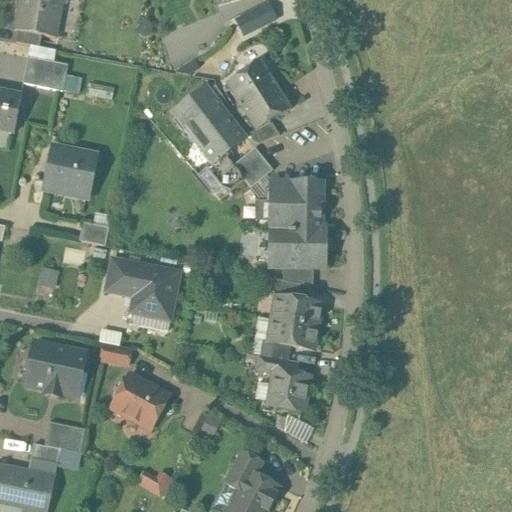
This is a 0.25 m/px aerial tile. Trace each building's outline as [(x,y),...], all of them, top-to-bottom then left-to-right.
[(64,0),(22,0),(16,31),(44,36),(57,39),(64,0)] [(271,1),(235,17),(244,36),(279,20),(271,1)] [(44,36),(20,32),(18,44),(42,49),(44,36)] [(68,66),(28,59),(23,85),(62,93),(68,66)] [(291,110),(261,64),(228,85),(258,132),(291,110)] [(244,142),(207,92),(176,116),(213,165),(207,170),(227,197),(244,183),(245,182),(242,178),(233,168),(224,157),(244,142)] [(23,98),(0,93),(0,132),(15,135),(23,98)] [(96,158),(53,150),(46,183),(44,190),(88,199),(96,158)] [(254,150),(233,168),(242,178),(263,161),(254,150)] [(263,161),(242,178),(245,182),(244,183),(250,191),(273,173),(263,161)] [(46,183),(34,180),(29,204),(41,206),(44,190),(46,183)] [(320,186),(272,186),(271,267),(313,268),(323,268),(324,232),(320,232),(320,186)] [(109,229),(82,224),(79,242),(105,248),(109,229)] [(133,265),(112,261),(106,292),(126,296),(133,265)] [(179,274),(133,265),(126,296),(134,298),(130,314),(170,321),(179,274)] [(313,268),(283,268),(283,282),(300,286),(312,288),(313,268)] [(40,286),(57,286),(57,269),(40,269),(40,286)] [(283,282),(277,281),(273,299),(275,300),(275,298),(297,302),(300,286),(283,282)] [(297,302),(275,298),(275,300),(271,321),(317,329),(321,306),(297,302)] [(317,329),(271,321),(268,343),(268,344),(291,348),(314,352),(317,329)] [(291,348),(268,344),(268,343),(262,342),(259,357),(288,362),(291,348)] [(85,355),(34,344),(25,388),(46,392),(46,395),(60,398),(60,395),(76,398),(85,355)] [(131,352),(103,346),(100,362),(128,367),(131,352)] [(288,362),(259,357),(257,371),(274,374),(274,372),(286,374),(288,362)] [(286,374),(274,372),(274,374),(268,407),(303,412),(309,378),(286,374)] [(169,397),(130,376),(111,409),(150,431),(169,397)] [(208,416),(200,429),(211,436),(219,424),(208,416)] [(286,416),(283,431),(305,444),(312,431),(286,416)] [(84,431),(49,424),(44,447),(60,450),(80,454),(84,431)] [(44,447),(36,445),(33,460),(57,466),(60,450),(44,447)] [(262,464),(243,454),(237,466),(255,476),(262,464)] [(255,476),(237,466),(227,484),(240,491),(229,511),(266,511),(279,489),(255,476)] [(48,511),(55,479),(0,467),(0,502),(23,508),(22,511),(23,511),(48,511)] [(157,480),(145,473),(139,485),(160,496),(170,478),(161,473),(157,480)]
